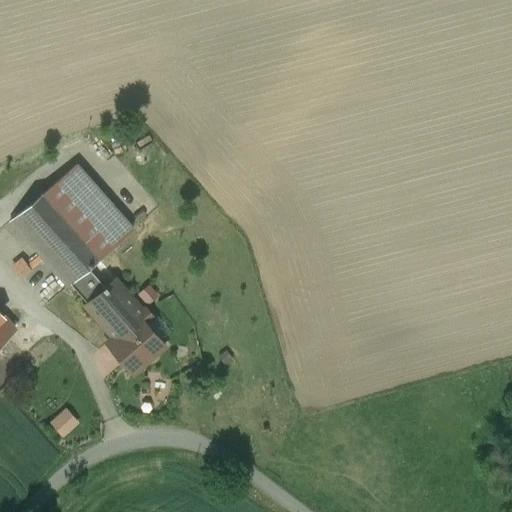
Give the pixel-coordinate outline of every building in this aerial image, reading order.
[(85,177),(75,165),(51,186),(61,198),(85,177)] [(85,177),(61,198),(51,186),(11,221),(43,258),(43,259),(68,287),(89,269),(89,268),(132,231),(85,177)] [(89,269),(71,285),(86,303),(105,287),(89,269)] [(86,303),(84,305),(113,338),(117,342),(147,315),(143,311),(115,279),(105,287),(86,303)] [(147,315),(117,342),(113,338),(106,343),(116,354),(121,355),(133,368),(138,369),(164,346),(142,321),(148,316),(147,315)] [(0,339),(12,330),(0,316),(0,339)] [(66,406),(49,420),(62,436),(79,422),(66,406)]
